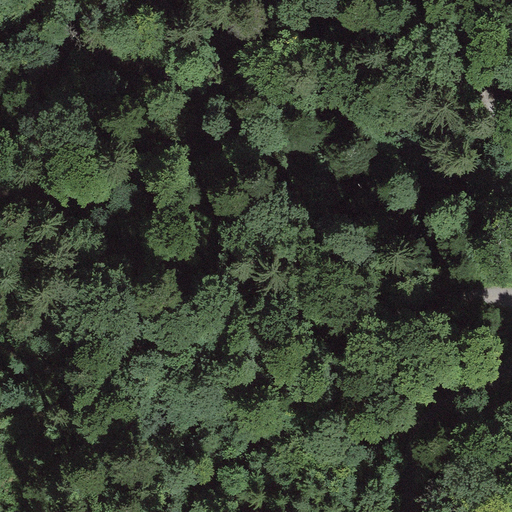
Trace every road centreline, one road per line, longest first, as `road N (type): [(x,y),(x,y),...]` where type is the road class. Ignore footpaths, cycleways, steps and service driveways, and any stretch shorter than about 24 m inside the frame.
road 1 (track): [(0,192),(69,233),(195,282),(371,311),(460,290),(511,298)]
road 2 (track): [(511,355),(462,380),(423,425),(411,511)]
road 3 (track): [(456,0),(474,64),(511,144)]
